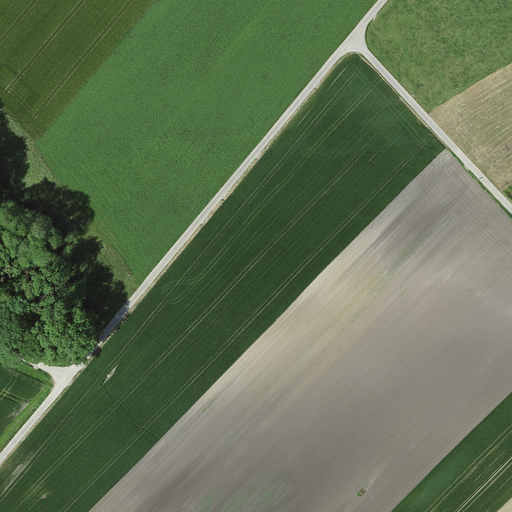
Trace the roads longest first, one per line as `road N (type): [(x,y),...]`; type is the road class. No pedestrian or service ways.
road 1 (track): [(383,0),(0,460)]
road 2 (track): [(352,37),(511,209)]
